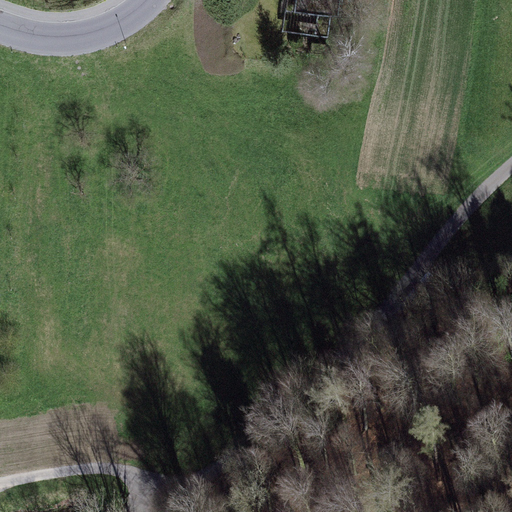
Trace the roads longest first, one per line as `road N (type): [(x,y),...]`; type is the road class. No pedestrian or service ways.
road 1 (unclassified): [(511,163),(276,430),(139,511)]
road 2 (residential): [(147,0),(135,14),(83,37),(0,28)]
